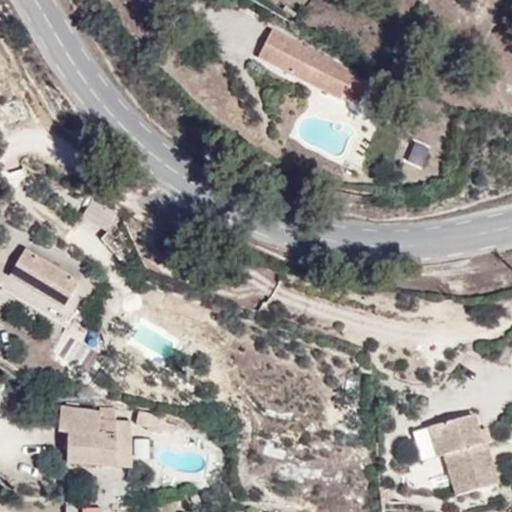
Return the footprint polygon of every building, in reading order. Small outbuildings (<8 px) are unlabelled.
[(388,87),(283,30),(270,55),(375,111),(388,87)] [(420,169),(429,148),(412,141),(404,162),(420,169)] [(106,288),(45,250),(28,277),(93,311),(106,288)] [(138,427),(86,417),(91,466),(145,462),(138,427)] [(511,453),(495,421),(445,432),(481,499),(511,489),(511,453)] [(63,500),(63,511),(116,511),(116,497),(63,500)]
